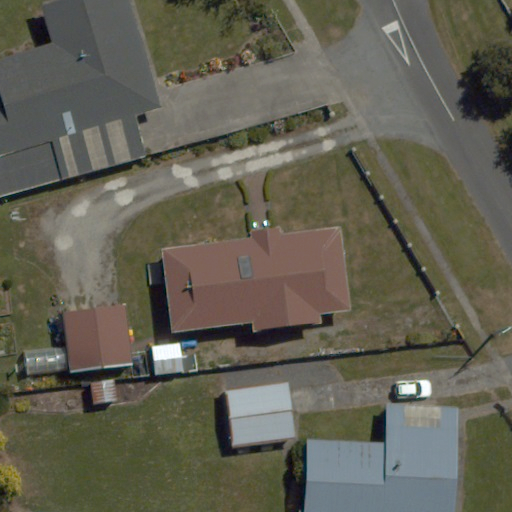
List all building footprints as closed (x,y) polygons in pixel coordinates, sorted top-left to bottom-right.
[(160,103),(128,0),(66,0),(51,5),(62,40),(0,59),(0,206),(124,168),(109,118),(160,103)] [(341,316),(332,228),(154,244),(162,333),(341,316)] [(126,375),(118,308),(64,315),(72,382),(126,375)] [(286,444),(281,388),(221,394),(227,449),(286,444)] [(292,511),(444,511),(452,416),(378,410),(375,448),(298,442),(292,511)]
